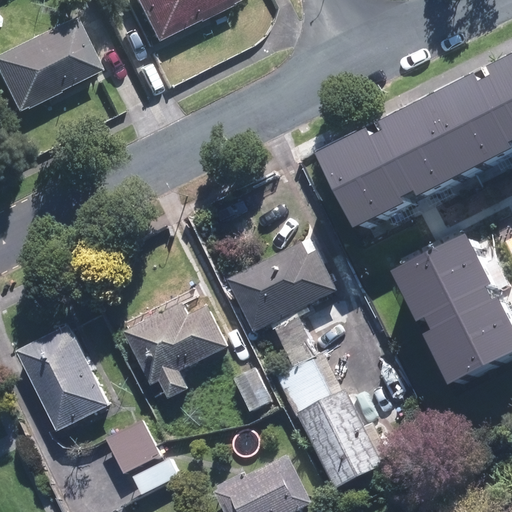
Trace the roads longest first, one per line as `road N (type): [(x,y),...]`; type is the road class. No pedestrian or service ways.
road 1 (residential): [(0,242),(360,60)]
road 2 (residential): [(360,60),(482,0)]
